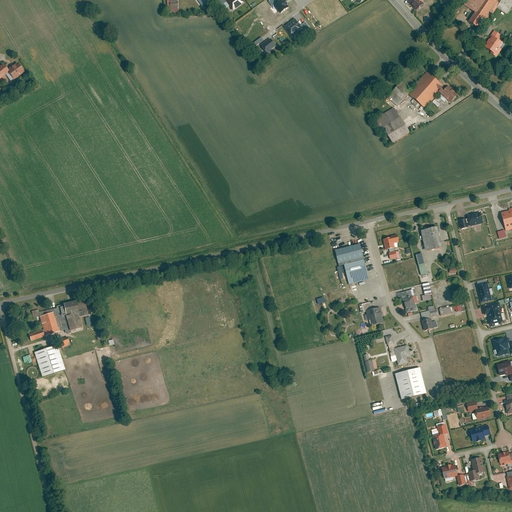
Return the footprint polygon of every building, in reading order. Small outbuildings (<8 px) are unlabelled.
[(177,0),(169,0),(170,0),(171,9),(177,8),(178,8),(177,0)] [(228,0),(226,2),(233,11),(244,3),(241,0),(228,0)] [(289,7),(283,0),(282,0),(274,5),(280,14),(289,7)] [(409,0),(407,2),(416,12),(423,5),(422,3),(424,1),(425,2),(426,0),(409,0)] [(474,13),(468,22),(477,28),(484,19),(487,22),(497,8),(506,15),(511,6),(511,0),(466,0),(463,5),(474,13)] [(291,37),(301,29),(295,20),(285,28),(291,37)] [(300,27),(301,29),(305,34),(310,30),(305,23),(300,27)] [(487,44),(484,48),(491,52),(489,54),(496,58),(505,45),(498,40),(500,37),(499,36),(500,35),(494,31),(489,37),(491,38),(489,40),(489,39),(486,43),(487,44)] [(256,46),(263,41),(261,38),(254,43),(256,46)] [(271,50),(275,46),(271,40),(266,43),(265,42),(261,46),(267,54),(272,51),(271,50)] [(12,79),(23,71),(17,63),(7,70),(11,76),(12,79)] [(3,65),(0,66),(0,83),(11,76),(7,70),(3,65)] [(387,99),(397,107),(408,95),(424,109),(438,94),(450,104),(458,95),(448,86),(445,89),(426,73),(410,91),(401,83),(387,99)] [(394,108),(372,121),(379,131),(383,129),(392,144),(410,134),(394,108)] [(511,208),(500,212),(506,231),(511,228),(511,208)] [(465,220),(465,219),(459,220),(461,229),(467,227),(466,223),(468,223),(470,227),(483,223),(480,213),(467,217),(467,219),(465,220)] [(441,248),(436,227),(420,232),(425,252),(441,248)] [(504,230),(497,232),(499,239),(506,237),(504,230)] [(385,250),(389,249),(390,253),(389,253),(390,260),(401,257),(399,251),(394,252),(393,248),(395,248),(393,244),(399,242),(397,236),(383,240),(385,250)] [(360,244),(334,251),(338,267),(344,265),(364,260),(360,244)] [(427,274),(422,254),(415,256),(421,276),(427,274)] [(369,280),(364,260),(344,265),(349,285),(369,280)] [(429,282),(421,284),(424,294),(432,292),(429,282)] [(491,299),(487,282),(476,284),(480,302),(491,299)] [(412,290),(401,292),(403,299),(414,296),(412,290)] [(414,296),(403,299),(407,313),(417,311),(416,304),(418,303),(416,295),(414,296)] [(498,302),(499,303),(483,307),(485,315),(487,314),(490,325),(502,322),(500,311),(501,310),(500,305),(507,303),(506,300),(498,302)] [(64,315),(67,314),(68,316),(64,317),(69,331),(81,327),(76,313),(72,314),(72,313),(77,312),(75,302),(62,304),(64,315)] [(361,313),(366,312),(370,327),(385,323),(381,308),(371,310),(370,303),(359,305),(361,313)] [(451,307),(440,309),(441,316),(452,313),(451,307)] [(53,313),(39,317),(46,336),(59,332),(53,313)] [(431,319),(422,321),(424,331),(433,329),(431,319)] [(29,335),(31,341),(43,337),(41,331),(29,335)] [(394,342),(392,336),(385,338),(387,344),(394,342)] [(70,344),(67,337),(59,340),(61,347),(70,344)] [(498,354),(498,357),(509,354),(508,350),(510,349),(511,355),(511,354),(511,342),(509,343),(508,338),(505,338),(504,337),(494,340),(496,350),(494,350),(496,355),(498,354)] [(58,345),(35,352),(43,377),(66,369),(58,345)] [(409,345),(395,349),(400,366),(410,363),(408,358),(412,357),(409,345)] [(369,354),(365,356),(369,373),(376,371),(373,360),(371,361),(369,354)] [(511,361),(498,365),(501,376),(507,375),(507,376),(511,375),(511,380),(511,361)] [(428,393),(421,368),(397,374),(404,400),(428,393)] [(492,416),(489,406),(479,408),(478,402),(468,404),(470,412),(477,411),(477,413),(473,414),(474,420),(479,419),(479,420),(486,418),(486,417),(492,416)] [(433,433),(434,437),(433,437),(437,450),(448,447),(444,435),(449,434),(446,422),(437,424),(439,431),(433,433)] [(490,426),(484,428),(483,426),(470,430),(474,443),(487,439),(486,437),(492,435),(490,426)] [(499,455),(501,464),(511,461),(511,453),(511,454),(510,452),(499,455)] [(480,479),(479,474),(486,472),(483,458),(472,461),(475,471),(470,472),(472,481),(480,479)] [(456,465),(443,468),(445,479),(459,476),(456,465)] [(465,475),(458,477),(460,486),(467,484),(467,483),(472,482),(470,474),(465,475)]
